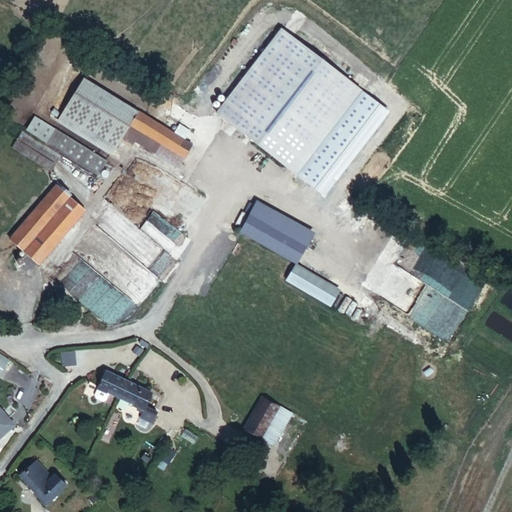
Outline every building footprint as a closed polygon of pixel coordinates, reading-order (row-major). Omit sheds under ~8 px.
[(277,26),(215,115),(298,173),(360,85),(277,26)] [(129,127),(119,121),(127,107),(82,82),(62,118),(117,149),(129,127)] [(184,156),(192,143),(127,107),(119,121),(129,127),(184,156)] [(22,133),(37,142),(43,133),(28,125),(22,133)] [(106,177),(113,165),(58,135),(51,147),(106,177)] [(59,176),(69,160),(26,137),(17,153),(59,176)] [(0,237),(18,253),(73,196),(56,180),(0,237)] [(18,253),(29,262),(83,205),(73,196),(18,253)] [(239,230),(294,260),(309,235),(255,204),(239,230)] [(329,300),(339,285),(294,260),(285,276),(329,300)] [(74,350),(59,352),(61,367),(76,365),(74,350)] [(0,353),(0,373),(8,359),(0,353)] [(145,418),(147,414),(154,401),(109,378),(100,396),(96,402),(98,406),(104,409),(108,408),(111,401),(138,414),(145,418)] [(244,427),(260,437),(281,407),(266,396),(244,427)] [(275,447),(296,417),(281,407),(260,437),(275,447)] [(0,434),(12,423),(0,411),(0,434)] [(141,427),(151,432),(158,419),(147,414),(145,418),(138,414),(136,418),(143,421),(141,427)] [(12,477),(41,504),(58,486),(29,459),(12,477)] [(41,504),(48,511),(52,511),(71,493),(60,484),(58,486),(41,504)]
